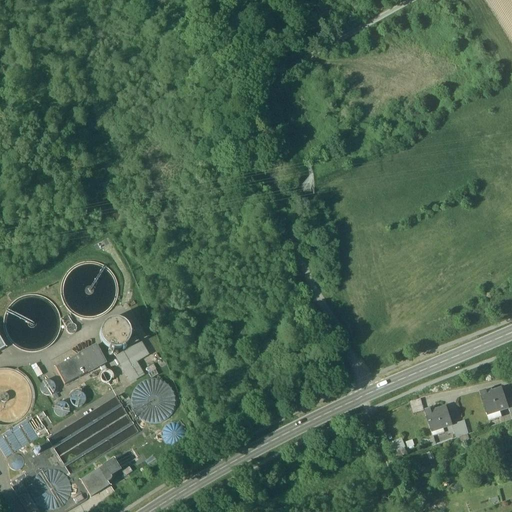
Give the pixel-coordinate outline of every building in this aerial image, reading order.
[(67,316),(60,320),(66,328),(66,327),(67,327),(67,326),(68,325),(69,325),(71,324),(73,324),(67,316)] [(130,341),(131,335),(129,329),(126,323),(121,320),(115,319),(109,320),(104,324),(100,329),(99,335),(100,341),(104,346),(109,350),(115,351),(121,350),(126,346),(130,341)] [(76,331),(76,329),(76,327),(75,326),(73,324),(71,324),(69,325),(68,325),(67,326),(66,327),(66,329),(66,331),(67,333),(69,334),(71,335),(73,334),(75,333),(76,331)] [(141,344),(116,358),(131,382),(143,375),(135,363),(148,355),(141,344)] [(95,347),(78,356),(87,373),(104,364),(95,347)] [(78,356),(55,368),(64,385),(87,373),(78,356)] [(111,380),(111,378),(111,376),(110,374),(108,373),(105,372),(103,373),(101,374),(100,376),(99,378),(100,381),(101,382),(103,384),(105,384),(108,384),(110,382),(111,380)] [(502,391),(492,394),(492,393),(487,395),(486,393),(480,395),(487,417),(508,410),(506,402),(502,391)] [(446,409),(432,414),(431,411),(425,413),(432,434),(452,427),(446,409)] [(132,450),(113,462),(113,461),(103,467),(109,477),(110,476),(119,471),(118,470),(137,459),(132,450)] [(103,467),(79,482),(90,498),(109,486),(107,483),(109,482),(110,481),(111,479),(110,477),(110,476),(109,477),(103,467)] [(24,475),(10,484),(12,487),(18,484),(18,483),(22,480),(24,481),(26,478),(24,475)] [(35,511),(18,484),(12,487),(11,488),(26,511),(35,511)] [(84,493),(70,499),(74,506),(87,499),(84,493)]
